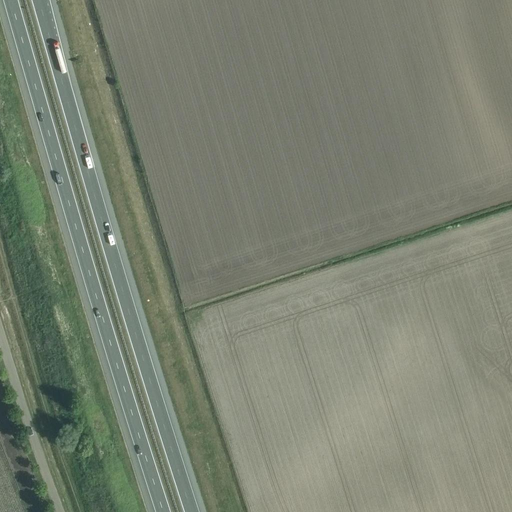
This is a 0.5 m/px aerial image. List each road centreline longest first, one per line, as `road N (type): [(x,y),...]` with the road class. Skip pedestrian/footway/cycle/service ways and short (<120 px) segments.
road 1 (motorway): [(11,0),(163,511)]
road 2 (motorway): [(188,511),(39,0)]
road 3 (residential): [(62,511),(0,329)]
